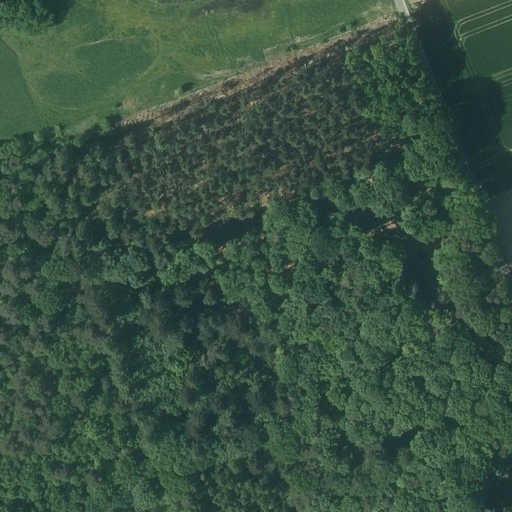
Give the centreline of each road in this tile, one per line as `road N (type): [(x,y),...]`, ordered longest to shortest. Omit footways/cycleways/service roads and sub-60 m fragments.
road 1 (track): [(511,325),(50,511)]
road 2 (unclassified): [(511,271),(405,0)]
